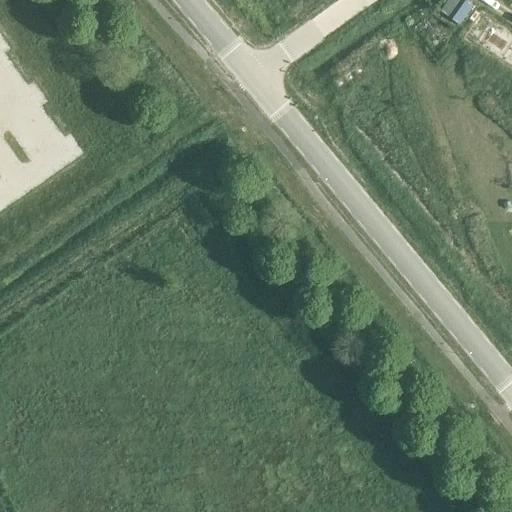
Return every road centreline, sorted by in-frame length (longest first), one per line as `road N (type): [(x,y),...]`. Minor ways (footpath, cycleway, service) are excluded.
road 1 (tertiary): [(511,397),(251,77)]
road 2 (residential): [(251,77),(355,0)]
